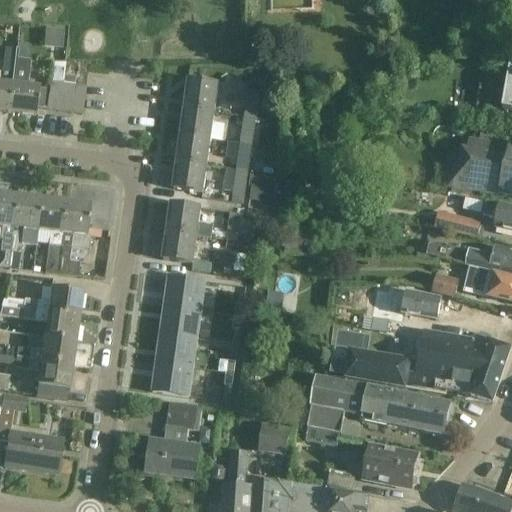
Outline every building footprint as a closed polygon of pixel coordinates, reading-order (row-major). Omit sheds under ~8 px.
[(511,0),(468,0),(480,10),(511,8),(511,0)] [(488,24),(490,45),(506,44),(504,23),(488,24)] [(61,46),(63,32),(45,31),(44,44),(61,46)] [(13,75),(16,51),(5,50),(2,74),(13,75)] [(27,89),(31,62),(18,61),(19,51),(16,51),(13,75),(12,87),(11,87),(8,115),(35,118),(36,109),(42,110),(44,91),(27,89)] [(511,67),(510,67),(502,110),(511,112),(511,67)] [(59,114),(64,77),(65,70),(52,68),(46,112),(59,114)] [(71,115),(75,87),(76,79),(64,77),(59,114),(71,115)] [(184,110),(214,114),(218,87),(188,83),(184,110)] [(0,113),(8,115),(11,87),(0,85),(0,113)] [(75,87),(71,115),(83,117),(86,89),(75,87)] [(244,119),(256,120),(260,93),(248,91),(244,119)] [(184,110),(181,137),(210,141),(214,114),(184,110)] [(252,147),(256,120),(244,119),(240,145),(252,147)] [(181,137),(177,164),(206,168),(210,141),(181,137)] [(462,150),(458,170),(449,169),(446,190),(498,197),(511,200),(511,146),(509,146),(509,147),(469,141),(467,151),(462,150)] [(236,172),(248,174),(252,147),(240,145),(236,172)] [(202,195),(206,168),(177,164),(173,191),(202,195)] [(248,174),(236,172),(232,199),(244,201),(248,174)] [(277,179),(251,175),(249,188),(263,190),(262,197),(274,199),(277,179)] [(299,204),(301,181),(285,180),(283,203),(299,204)] [(10,259),(17,199),(0,196),(0,228),(1,229),(0,238),(0,239),(2,240),(0,253),(5,254),(4,262),(0,266),(0,269),(8,271),(10,259)] [(17,199),(10,259),(8,271),(18,272),(23,232),(39,233),(42,202),(17,199)] [(58,277),(67,205),(42,202),(39,233),(50,235),(45,276),(58,277)] [(511,209),(499,207),(486,204),(483,218),(496,220),(494,229),(511,233),(511,209)] [(67,205),(58,277),(78,280),(79,265),(69,263),(72,237),(86,239),(90,208),(67,205)] [(171,207),(167,235),(196,239),(196,238),(211,240),(213,227),(198,225),(200,211),(171,207)] [(439,213),(435,230),(463,236),(467,219),(439,213)] [(230,215),(228,232),(240,233),(242,216),(230,215)] [(284,227),(283,252),(302,253),(302,227),(284,227)] [(193,262),(196,239),(167,235),(163,262),(192,266),(193,262)] [(511,253),(495,250),(492,259),(446,248),(446,246),(437,244),(429,247),(427,257),(511,278),(511,253)] [(224,253),(222,269),(235,271),(237,255),(224,253)] [(40,258),(34,257),(32,274),(39,275),(41,261),(39,261),(40,258)] [(193,262),(192,266),(191,272),(209,275),(211,265),(193,262)] [(511,305),(511,280),(469,270),(464,294),(511,305)] [(436,277),(432,293),(455,299),(460,283),(436,277)] [(169,279),(164,308),(201,313),(205,284),(169,279)] [(441,301),(405,294),(377,289),(374,310),(380,311),(379,317),(384,318),(383,320),(402,323),(403,316),(437,322),(441,301)] [(23,312),(79,320),(82,295),(50,290),(48,304),(25,300),(23,312)] [(269,293),(266,310),(281,312),(283,295),(269,293)] [(164,308),(160,337),(197,342),(201,313),(164,308)] [(75,344),(79,320),(23,312),(1,309),(0,313),(0,318),(45,325),(43,339),(75,344)] [(374,319),(371,331),(386,334),(389,322),(374,319)] [(416,373),(413,387),(469,397),(492,405),(510,350),(490,344),(492,338),(481,335),(479,338),(475,336),(474,338),(473,342),(423,333),(416,373)] [(160,337),(156,365),(192,370),(197,342),(160,337)] [(72,367),(75,344),(43,339),(41,353),(18,349),(17,351),(16,359),(72,367)] [(17,351),(6,349),(5,358),(16,359),(17,351)] [(410,371),(401,359),(350,350),(345,379),(406,390),(407,385),(410,371)] [(15,367),(15,370),(38,373),(36,389),(35,398),(52,400),(54,391),(68,393),(72,367),(16,359),(15,367)] [(192,370),(156,365),(152,395),(188,400),(192,370)] [(0,392),(7,394),(10,378),(0,376),(0,392)] [(239,378),(228,377),(226,391),(237,392),(239,378)] [(451,406),(368,388),(316,378),(310,409),(312,409),(310,418),(292,414),(290,424),(341,434),(344,416),(361,419),(361,422),(444,440),(451,406)] [(24,415),(26,401),(3,397),(0,414),(0,442),(7,444),(3,470),(57,478),(63,443),(10,434),(13,413),(24,415)] [(200,449),(186,447),(189,432),(199,433),(203,409),(169,404),(164,444),(150,442),(145,474),(195,481),(200,449)] [(263,426),(260,454),(286,457),(290,429),(263,426)] [(412,492),(413,488),(417,486),(418,481),(415,477),(419,458),(368,448),(362,482),(412,492)] [(223,487),(221,506),(219,508),(218,511),(249,511),(251,489),(245,488),(248,453),(230,451),(227,487),(223,487)] [(331,472),(328,488),(353,492),(355,476),(331,472)] [(266,482),(262,511),(367,511),(370,497),(329,491),(293,486),(266,482)] [(511,511),(511,505),(463,488),(454,511),(511,511)]
